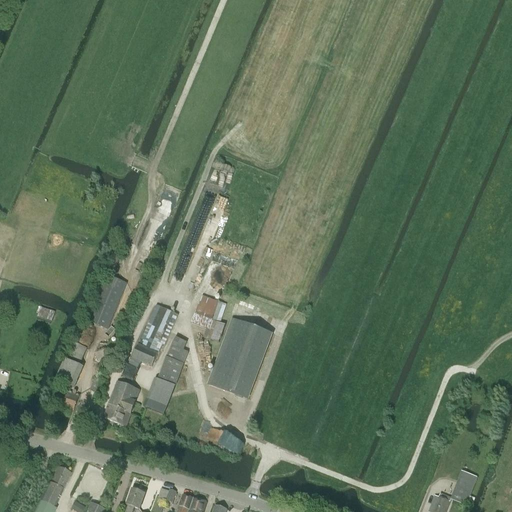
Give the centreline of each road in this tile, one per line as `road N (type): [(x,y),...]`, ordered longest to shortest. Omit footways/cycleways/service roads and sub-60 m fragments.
road 1 (track): [(85,456),(100,418),(84,384),(102,333),(113,334),(134,291),(125,274),(154,203),(157,165),(225,0)]
road 2 (track): [(193,338),(207,404),(221,427),(380,490),(399,483),(413,461),(446,377),(470,371),(511,334)]
road 3 (tertiary): [(0,430),(279,511)]
